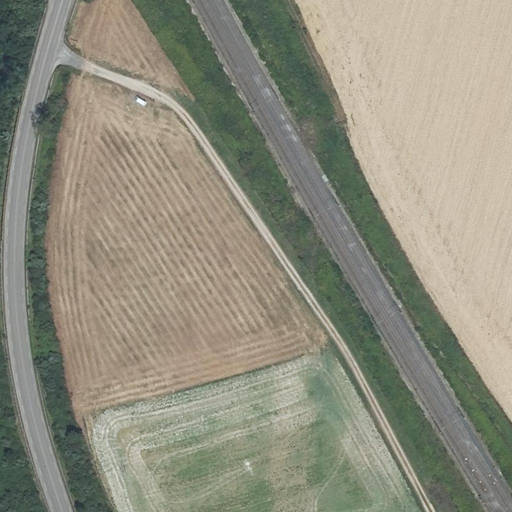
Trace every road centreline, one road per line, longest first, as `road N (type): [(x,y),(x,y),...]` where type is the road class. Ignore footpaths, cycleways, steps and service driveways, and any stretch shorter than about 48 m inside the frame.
road 1 (track): [(47,48),(156,93),(186,117),(338,340),(430,511)]
road 2 (secondary): [(62,0),(22,158),(14,239),(21,358),(62,511)]
